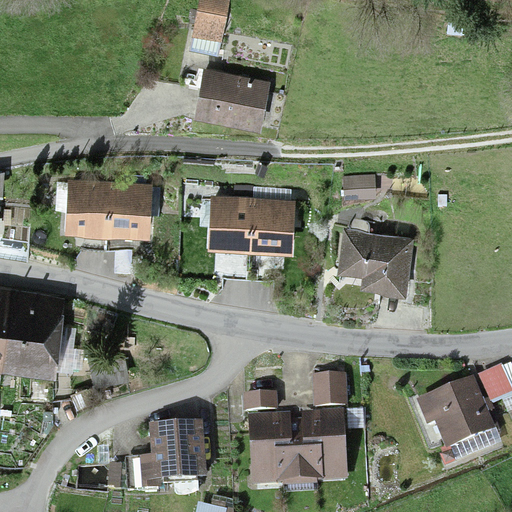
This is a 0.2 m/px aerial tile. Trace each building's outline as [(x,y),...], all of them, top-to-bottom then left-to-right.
[(198,12),(190,47),(219,53),(226,18),(198,12)] [(263,93),(207,80),(198,118),(254,131),(263,93)] [(67,233),(108,235),(110,185),(70,183),(67,233)] [(150,187),(110,185),(108,235),(148,237),(150,187)] [(211,248),(251,249),(253,201),(213,199),(211,248)] [(294,203),(253,201),(251,249),(292,251),(294,203)] [(414,245),(343,234),(335,291),(406,302),(414,245)] [(0,370),(1,371),(11,298),(0,296),(0,370)] [(62,304),(11,298),(1,371),(52,377),(62,304)] [(344,377),(313,378),(314,405),(345,404),(344,377)] [(491,431),(473,389),(427,408),(445,451),(491,431)] [(276,395),(246,396),(246,410),(276,410),(276,395)] [(307,419),(308,426),(309,454),(316,454),(317,469),(342,468),(340,417),(307,419)] [(258,473),(282,472),(282,455),(287,455),(286,427),(285,421),(256,423),(258,473)] [(308,426),(286,427),(287,455),(282,455),(282,472),(283,478),(318,476),(317,469),(316,454),(309,454),(308,426)] [(199,428),(156,430),(158,461),(126,463),(128,489),(159,488),(158,478),(202,476),(199,428)]
